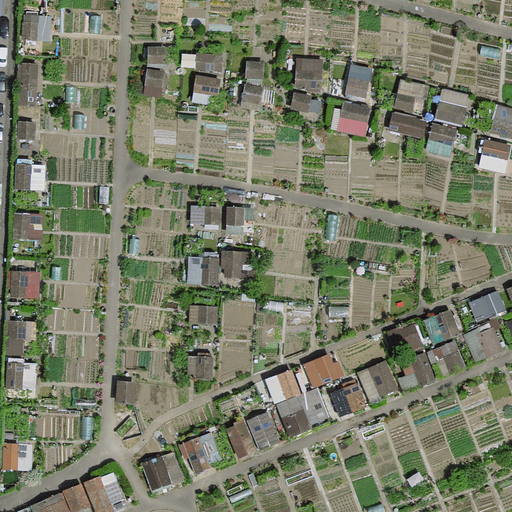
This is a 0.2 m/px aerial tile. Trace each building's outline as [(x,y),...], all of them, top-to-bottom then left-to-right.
[(461,152),(468,91),(442,88),(435,149),(461,152)] [(368,132),(373,111),(345,105),(341,126),(368,132)] [(43,293),(43,268),(16,269),(17,293),(43,293)] [(337,349),(310,360),(319,383),(347,373),(337,349)] [(308,362),(271,377),(280,398),(316,383),(308,362)] [(179,449),(149,460),(158,487),(189,476),(179,449)] [(122,472),(39,494),(43,511),(98,511),(130,504),(122,472)]
